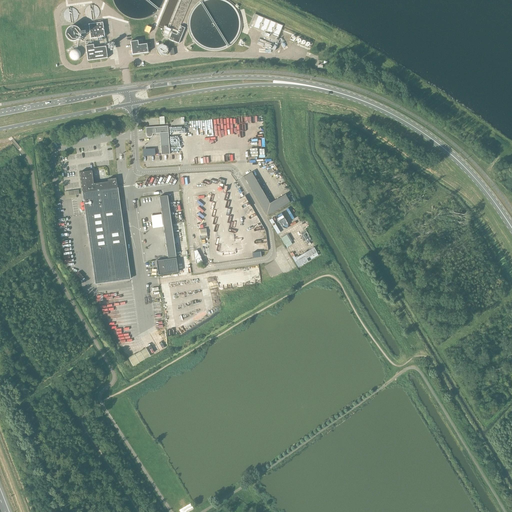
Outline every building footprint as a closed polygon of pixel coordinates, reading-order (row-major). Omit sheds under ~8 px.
[(181,25),(190,0),(168,0),(159,24),(158,24),(158,25),(159,25),(158,27),(163,29),(161,33),(163,34),(163,36),(167,38),(166,39),(168,39),(169,37),(170,37),(169,39),(179,44),(185,28),(180,26),(181,25),(181,26),(182,25),(181,25)] [(99,11),(99,10),(99,9),(98,8),(97,7),(96,6),(95,5),(94,5),(93,5),(92,5),(91,5),(90,5),(89,5),(88,6),(87,7),(86,7),(86,8),(85,9),(85,10),(85,11),(85,12),(84,13),(84,14),(85,14),(85,15),(86,16),(87,17),(87,18),(88,18),(89,19),(90,19),(91,19),(91,20),(92,20),(93,20),(94,19),(95,19),(96,19),(96,18),(97,18),(97,17),(98,17),(99,16),(99,15),(99,14),(99,13),(100,12),(99,12),(99,11)] [(70,23),(71,23),(72,22),(73,22),(74,22),(75,21),(76,20),(77,20),(77,19),(78,18),(78,17),(78,16),(78,15),(79,15),(79,13),(78,13),(77,12),(77,11),(76,10),(75,9),(74,8),(73,8),(72,8),(71,8),(70,8),(69,8),(68,8),(67,9),(66,10),(65,10),(65,11),(64,11),(64,12),(64,13),(64,14),(63,15),(63,16),(64,17),(64,18),(64,19),(65,20),(66,21),(67,22),(68,22),(69,22),(70,23)] [(253,18),(249,29),(251,30),(252,27),(252,28),(258,30),(261,31),(260,32),(259,35),(260,35),(257,43),(257,44),(264,47),(264,46),(265,46),(265,48),(266,48),(268,49),(268,48),(272,50),(272,49),(273,48),(275,49),(277,45),(274,43),(275,41),(278,43),(280,44),(281,41),(279,40),(277,39),(283,26),(255,14),(254,14),(253,15),(254,15),(253,18)] [(90,39),(97,38),(105,37),(103,20),(93,21),(94,23),(88,24),(90,39)] [(68,39),(69,40),(70,40),(71,41),(72,41),(73,41),(74,41),(75,41),(76,41),(77,40),(78,40),(78,39),(79,39),(79,38),(80,38),(80,37),(81,36),(81,35),(81,34),(86,33),(86,30),(81,31),(80,30),(80,29),(79,29),(79,28),(78,28),(77,27),(76,26),(75,26),(74,26),(73,26),(72,26),(71,26),(70,27),(69,27),(68,28),(67,29),(67,30),(66,31),(66,32),(66,33),(65,33),(66,36),(67,37),(67,38),(68,39)] [(292,34),(290,40),(310,48),(312,42),(292,34)] [(282,37),(278,39),(279,40),(279,41),(283,50),(288,48),(282,37)] [(130,41),(132,51),(132,55),(141,54),(143,54),(143,53),(148,52),(147,44),(139,45),(138,40),(130,41)] [(108,58),(106,46),(94,48),(94,44),(85,45),(88,61),(108,58)] [(159,45),(159,54),(168,55),(168,45),(159,45)] [(79,59),(80,58),(81,57),(81,56),(81,55),(81,54),(81,53),(81,52),(80,52),(80,51),(79,50),(78,50),(78,49),(77,49),(76,49),(75,49),(74,49),(73,49),(72,50),(71,50),(71,51),(70,52),(70,53),(69,54),(69,55),(69,56),(70,56),(70,57),(70,58),(71,59),(72,60),(73,60),(74,60),(75,60),(76,60),(77,60),(78,60),(79,59)] [(146,134),(146,135),(147,136),(148,137),(149,137),(150,137),(151,137),(152,136),(152,135),(152,134),(160,133),(161,155),(170,154),(168,126),(159,127),(145,128),(146,134)] [(155,148),(142,149),(143,157),(155,156),(155,148)] [(82,193),(95,284),(131,279),(118,188),(117,188),(116,178),(107,179),(108,181),(94,184),(92,170),(80,172),(83,192),(82,193)] [(270,203),(252,172),(244,177),(267,216),(290,202),(285,194),(270,203)] [(64,192),(65,200),(76,198),(76,195),(79,194),(78,190),(64,192)] [(176,257),(171,222),(168,196),(159,197),(164,232),(165,238),(168,258),(176,257)] [(289,207),(295,217),(298,216),(292,206),(289,207)] [(281,213),(276,216),(282,226),(283,227),(284,228),(285,228),(286,228),(287,228),(288,227),(288,226),(288,225),(288,224),(288,223),(281,213)] [(151,216),(153,228),(163,227),(161,215),(151,216)] [(278,235),(280,233),(272,219),(269,220),(278,235)] [(287,248),(292,245),(291,242),(292,241),(288,234),(281,239),(287,248)] [(314,247),(296,258),(300,266),(318,255),(314,247)] [(197,251),(194,251),(196,260),(196,262),(196,264),(203,262),(202,260),(201,258),(197,251)] [(168,259),(156,261),(158,275),(178,272),(176,258),(168,259)] [(128,357),(133,366),(151,356),(146,347),(128,357)]
